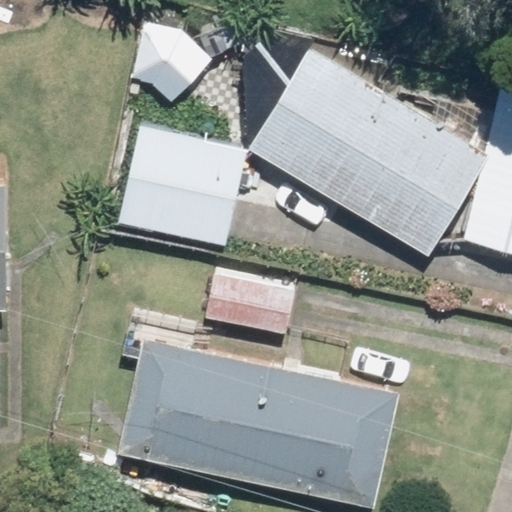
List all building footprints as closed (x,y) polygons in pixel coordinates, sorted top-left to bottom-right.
[(187,29),(148,21),(137,73),(176,81),(187,29)] [(312,42),(251,141),(427,248),(487,149),(312,42)] [(138,121),(118,216),(226,239),(247,144),(138,121)] [(294,284),(214,267),(205,311),(285,328),(294,284)] [(399,384),(144,331),(120,447),(375,500),(399,384)]
